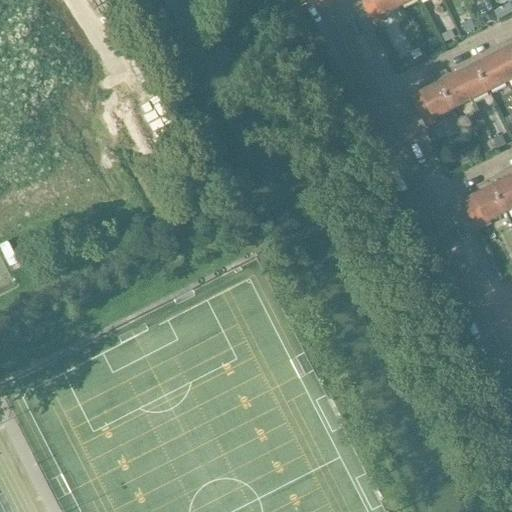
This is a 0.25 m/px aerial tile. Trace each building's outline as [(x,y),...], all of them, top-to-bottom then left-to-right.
[(395,0),(361,0),(372,20),(399,6),(395,0)] [(511,9),(509,4),(493,12),(498,20),(511,12),(511,9)] [(490,10),(480,15),(485,25),(495,20),(490,10)] [(471,20),(461,25),(465,33),(475,28),(471,20)] [(450,31),(441,36),(445,43),(454,38),(450,31)] [(435,38),(427,42),(430,50),(439,46),(435,38)] [(511,51),(510,48),(493,57),(505,82),(511,78),(511,51)] [(418,50),(410,54),(413,60),(421,56),(418,50)] [(493,57),(475,66),(488,91),(505,82),(493,57)] [(475,66),(457,75),(470,100),(488,91),(475,66)] [(457,75),(438,84),(451,109),(470,100),(457,75)] [(438,84),(412,98),(424,123),(451,109),(438,84)] [(501,136),(492,140),(496,150),(506,145),(501,136)] [(469,148),(457,154),(462,166),(475,160),(469,148)] [(511,183),(509,178),(491,188),(503,213),(511,208),(511,183)] [(491,188),(462,202),(476,231),(500,219),(498,215),(503,213),(491,188)] [(511,256),(496,265),(502,275),(511,270),(511,256)]
